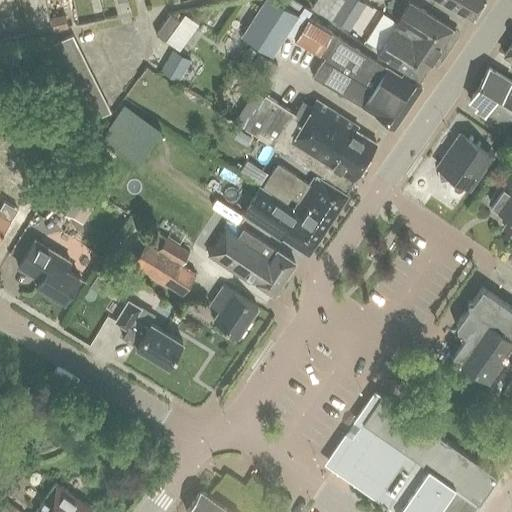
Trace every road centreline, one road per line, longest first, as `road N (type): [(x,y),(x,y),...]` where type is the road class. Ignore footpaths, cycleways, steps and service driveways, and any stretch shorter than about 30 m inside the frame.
road 1 (secondary): [(230,436),(307,327),(324,273),(381,189)]
road 2 (unclassified): [(205,447),(0,318)]
road 3 (secondary): [(381,189),(511,6)]
road 4 (residential): [(381,189),(511,279)]
road 5 (unclassified): [(348,511),(230,436)]
